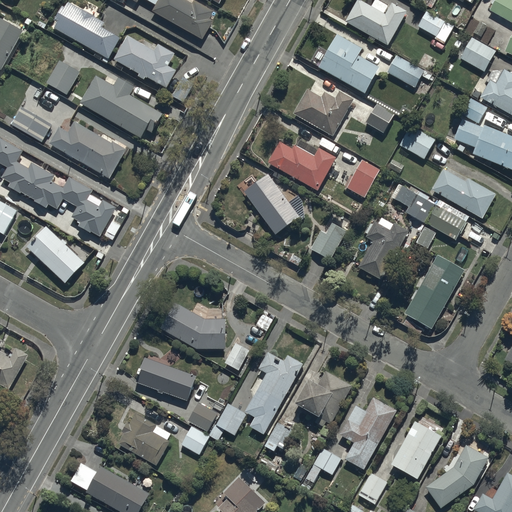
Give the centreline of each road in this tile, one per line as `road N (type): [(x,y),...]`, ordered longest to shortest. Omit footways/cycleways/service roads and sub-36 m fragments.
road 1 (residential): [(162,222),(448,382)]
road 2 (tertiary): [(287,0),(162,222)]
road 3 (tertiary): [(93,345),(0,511)]
road 4 (tertiary): [(162,222),(93,345)]
road 5 (residential): [(511,269),(448,382)]
